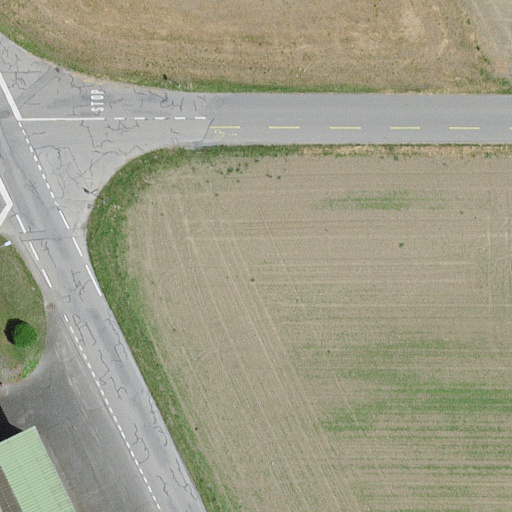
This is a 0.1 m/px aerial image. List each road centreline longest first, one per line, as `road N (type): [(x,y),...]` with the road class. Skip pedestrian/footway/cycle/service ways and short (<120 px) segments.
road 1 (unclassified): [(511,113),(0,119)]
road 2 (unclassified): [(0,121),(188,511)]
